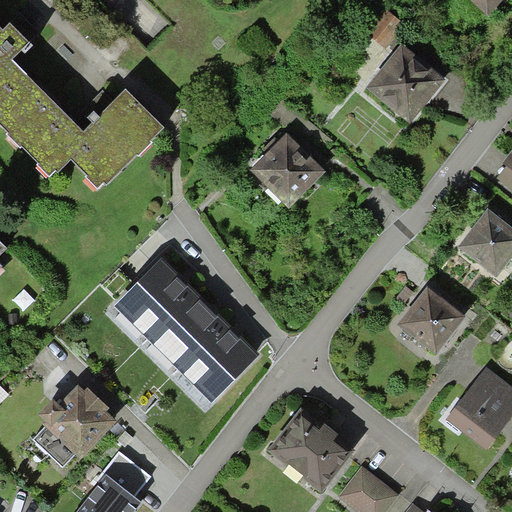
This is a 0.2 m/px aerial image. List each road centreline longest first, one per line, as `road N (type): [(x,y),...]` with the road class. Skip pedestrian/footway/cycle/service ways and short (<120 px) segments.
road 1 (residential): [(299,358),(511,90)]
road 2 (residential): [(484,511),(299,358)]
road 3 (residential): [(175,511),(299,358)]
road 4 (residential): [(299,358),(184,216)]
